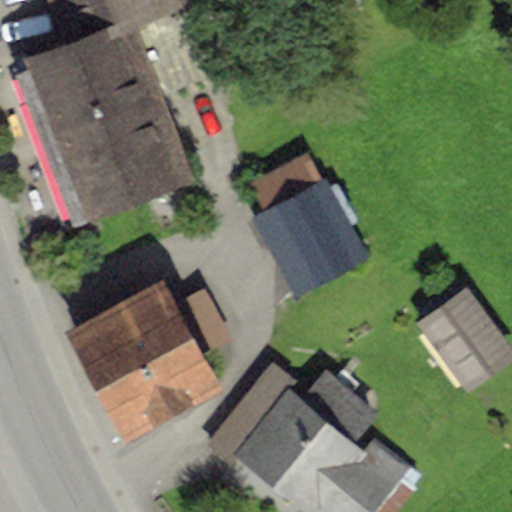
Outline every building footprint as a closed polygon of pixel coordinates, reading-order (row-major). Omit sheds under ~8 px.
[(54,0),(69,36),(135,9),(156,0),(54,0)] [(192,166),(135,9),(69,36),(17,54),(50,145),(73,208),(192,166)] [(251,179),(264,205),(324,176),(310,149),(251,179)] [(364,257),(324,176),(264,205),(250,212),(290,293),(364,257)] [(164,264),(66,318),(126,423),(223,368),(164,264)] [(201,282),(184,292),(215,345),(232,334),(201,282)] [(511,359),(511,345),(469,284),(418,319),(467,390),(511,359)] [(326,362),(303,390),(355,433),(378,404),(326,362)] [(235,450),(292,382),(269,363),(206,439),(229,458),(235,450)] [(292,382),(235,450),(311,511),(370,511),(409,464),(374,435),(367,443),(355,433),(303,390),(292,382)]
